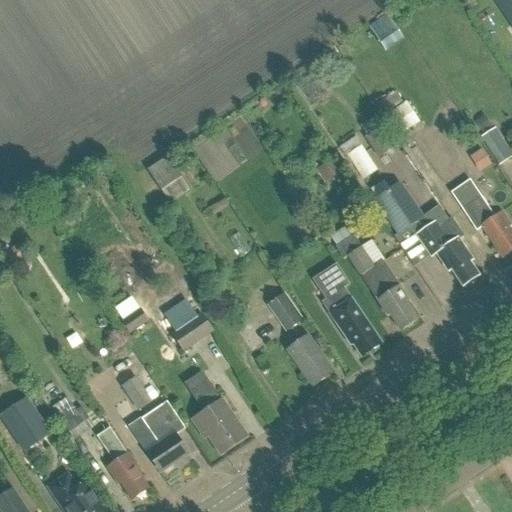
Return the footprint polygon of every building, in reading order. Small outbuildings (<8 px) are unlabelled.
[(511,0),(493,0),(511,28),(511,0)] [(390,18),(379,25),(393,46),(404,40),(390,18)] [(392,92),(372,101),(377,111),(397,103),(392,92)] [(399,136),(421,121),(407,101),(385,116),(399,136)] [(375,116),(360,127),(367,136),(381,126),(375,116)] [(484,116),(474,123),(483,135),(493,128),(484,116)] [(367,136),(366,137),(381,158),(396,146),(381,126),(367,136)] [(498,168),(511,159),(494,133),(481,142),(498,168)] [(363,179),(378,170),(362,145),(347,154),(363,179)] [(468,159),(477,173),(489,165),(480,151),(468,159)] [(169,202),(190,189),(168,156),(148,169),(169,202)] [(326,183),(344,169),(335,156),(316,169),(326,183)] [(454,208),(474,196),(463,179),(443,190),(454,208)] [(410,227),(425,217),(400,182),(374,200),(399,235),(410,227)] [(484,210),(478,201),(463,211),(476,231),(481,228),(502,258),(511,251),(511,234),(508,228),(510,226),(502,214),(494,218),(488,208),(484,210)] [(439,207),(425,217),(410,227),(431,258),(436,254),(448,272),(451,271),(463,287),(466,285),(469,286),(475,282),(475,279),(479,277),(469,263),(472,261),(458,240),(463,237),(451,219),(449,221),(439,207)] [(362,248),(354,236),(335,249),(342,261),(348,258),(360,277),(370,292),(377,301),(388,318),(390,316),(400,332),(418,320),(406,303),(409,301),(399,286),(382,262),(373,267),(361,249),(362,248)] [(361,358),(381,344),(344,289),(350,285),(337,265),(313,281),(327,301),(323,304),(331,315),(330,316),(351,347),(354,347),(361,358)] [(286,334),(303,321),(284,294),(267,307),(286,334)] [(198,318),(188,304),(167,319),(176,333),(172,336),(183,352),(213,332),(202,315),(198,318)] [(130,334),(147,322),(140,311),(123,323),(130,334)] [(313,388),(328,377),(327,375),(332,372),(308,337),(287,352),(313,388)] [(208,410),(234,447),(247,437),(222,401),(221,401),(202,374),(185,385),(204,413),(208,410)] [(138,413),(153,402),(136,378),(122,388),(138,413)] [(27,400),(1,418),(24,453),(51,435),(27,400)] [(161,473),(188,454),(175,436),(185,430),(167,403),(142,420),(157,443),(146,451),(161,473)] [(76,412),(71,405),(57,415),(73,439),(93,425),(82,408),(76,412)] [(221,456),(234,447),(208,410),(204,413),(192,421),(204,438),(207,436),(221,456)] [(141,476),(127,455),(123,449),(110,430),(98,438),(112,458),(112,457),(116,463),(108,469),(119,484),(121,483),(133,500),(148,490),(139,477),(141,476)] [(67,476),(48,489),(63,511),(104,511),(99,503),(101,502),(87,483),(77,490),(67,476)] [(25,511),(12,491),(0,499),(0,503),(5,511),(25,511)]
